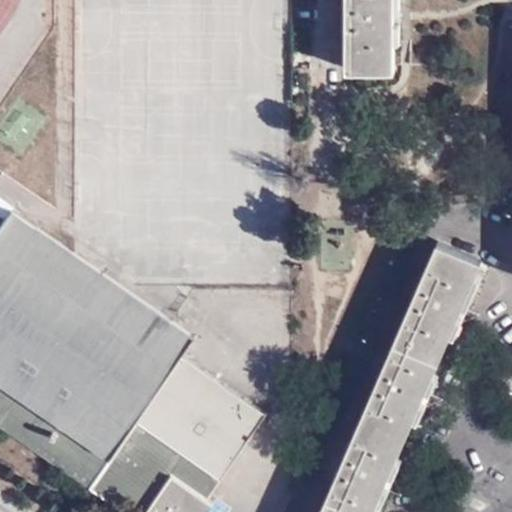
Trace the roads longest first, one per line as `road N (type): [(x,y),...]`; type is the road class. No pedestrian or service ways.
road 1 (residential): [(511,245),(436,217),(305,511)]
road 2 (unknown): [(511,435),(497,432),(447,454),(422,511)]
